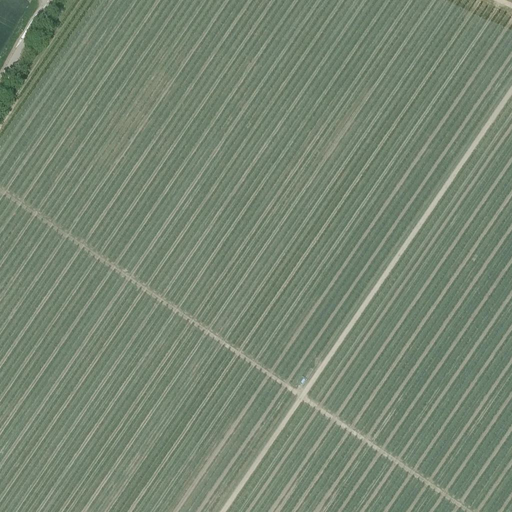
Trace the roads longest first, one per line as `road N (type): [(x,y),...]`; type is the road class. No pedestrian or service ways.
road 1 (track): [(468,511),(0,192)]
road 2 (track): [(511,89),(222,511)]
